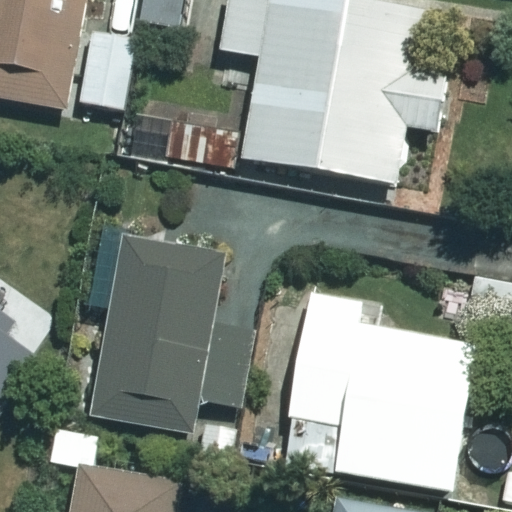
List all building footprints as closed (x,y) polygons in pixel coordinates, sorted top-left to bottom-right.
[(105,0),(0,0),(0,101),(82,118),(105,0)] [(220,0),(158,0),(153,26),(213,38),(220,0)] [(434,18),(322,0),(243,0),(234,55),(276,62),(259,166),(411,191),(421,127),(455,132),(463,84),(425,77),(434,18)] [(149,46),(106,39),(94,109),(137,116),(149,46)] [(214,408),(255,414),(268,336),(227,329),(238,263),(122,243),(111,311),(125,313),(106,424),(209,441),(214,408)] [(511,285),(485,281),(477,330),(511,336),(511,285)] [(383,314),(312,301),(282,469),(457,500),(483,354),(379,335),(383,314)] [(0,437),(59,354),(0,312),(0,437)] [(185,511),(189,492),(89,474),(82,511),(185,511)]
